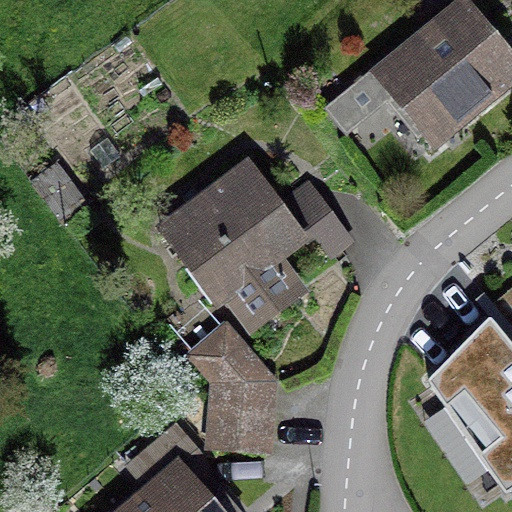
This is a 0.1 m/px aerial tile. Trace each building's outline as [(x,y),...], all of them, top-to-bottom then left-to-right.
[(427,147),(511,77),(511,67),(463,7),(373,80),(427,147)] [(292,294),(269,262),(298,241),(246,169),(157,235),(210,306),(223,295),(248,327),(292,294)] [(511,490),(511,356),(489,329),(432,386),(508,493),(511,490)] [(212,384),(210,416),(264,420),(267,388),(241,358),(212,384)] [(207,448),(262,452),(264,420),(210,416),(207,448)] [(200,511),(168,475),(191,455),(174,436),(130,473),(147,493),(124,511),(200,511)]
